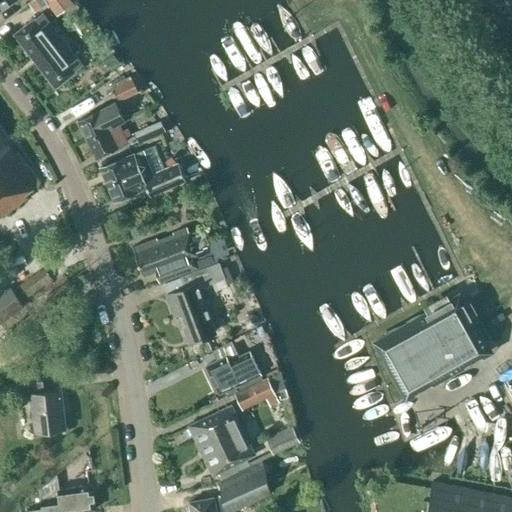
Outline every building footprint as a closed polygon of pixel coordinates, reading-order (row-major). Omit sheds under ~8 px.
[(0,0),(0,11),(15,1),(14,0),(0,0)] [(34,19),(15,34),(35,60),(62,39),(42,13),(35,19),(34,19)] [(75,71),(82,65),(62,39),(35,60),(55,87),(75,71)] [(112,89),(118,102),(138,93),(131,79),(112,89)] [(100,110),(78,121),(87,140),(118,124),(125,121),(115,103),(100,111),(100,110)] [(165,133),(160,122),(133,134),(138,144),(165,133)] [(127,142),(118,124),(87,140),(96,158),(118,147),(117,146),(127,142)] [(0,217),(26,198),(24,195),(40,184),(18,154),(15,156),(7,145),(5,146),(0,138),(1,138),(0,135),(0,217)] [(186,181),(178,164),(153,174),(148,163),(139,167),(133,153),(100,167),(114,200),(147,187),(151,197),(186,181)] [(157,238),(133,247),(144,275),(156,270),(161,282),(218,259),(205,227),(189,233),(187,226),(173,232),(173,233),(157,240),(157,238)] [(198,288),(224,278),(219,263),(181,277),(185,288),(167,295),(173,309),(178,307),(190,341),(214,332),(198,288)] [(44,268),(25,282),(33,293),(52,280),(44,268)] [(0,322),(23,306),(9,286),(0,292),(0,322)] [(406,397),(490,351),(459,295),(375,342),(406,397)] [(257,317),(252,314),(246,316),(244,322),(247,326),(251,329),(257,327),(259,322),(257,317)] [(226,395),(261,379),(259,374),(260,374),(249,351),(238,357),(230,341),(211,350),(216,361),(206,366),(219,393),(224,391),(226,395)] [(278,374),(276,369),(265,374),(266,377),(233,392),(241,409),(265,398),(269,407),(279,402),(276,397),(279,396),(280,400),(287,396),(280,373),(278,374)] [(31,399),(35,432),(65,428),(61,390),(44,392),(42,381),(16,384),(18,401),(31,399)] [(246,459),(255,455),(231,405),(188,425),(213,475),(218,473),(221,480),(250,466),(246,459)] [(265,438),(272,454),(299,441),(291,425),(265,438)] [(250,466),(221,480),(219,482),(219,481),(218,482),(221,498),(224,511),(230,511),(270,493),(265,469),(262,461),(250,466)] [(72,511),(95,509),(92,485),(58,489),(56,475),(39,488),(41,509),(27,511),(26,511),(72,511)] [(511,511),(511,497),(432,481),(427,511),(511,511)] [(224,511),(221,498),(214,499),(214,497),(190,501),(191,511),(224,511)]
